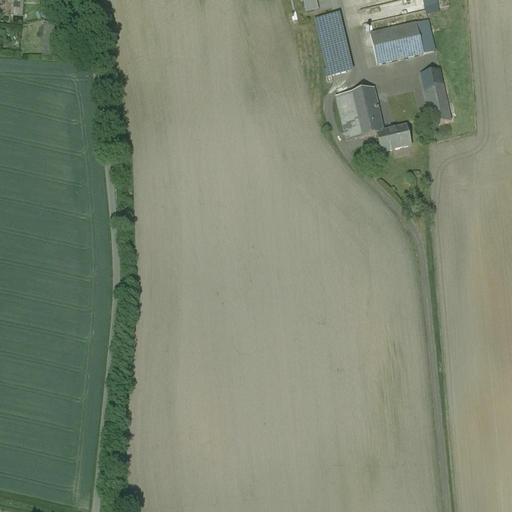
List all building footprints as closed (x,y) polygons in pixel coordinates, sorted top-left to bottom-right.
[(316,0),(303,0),(306,13),(319,10),(316,0)] [(404,25),(401,16),(373,23),(375,33),(404,25)] [(334,17),(318,20),(331,76),(347,72),(334,17)] [(55,23),(40,22),(38,57),(52,58),(55,23)] [(416,24),(370,35),(377,65),(423,55),(416,24)] [(439,70),(420,74),(432,126),(451,121),(439,70)] [(374,89),(336,97),(346,142),(376,135),(384,133),(384,132),(383,129),(374,89)] [(406,126),(384,132),(384,133),(376,135),(381,154),(411,147),(406,126)]
